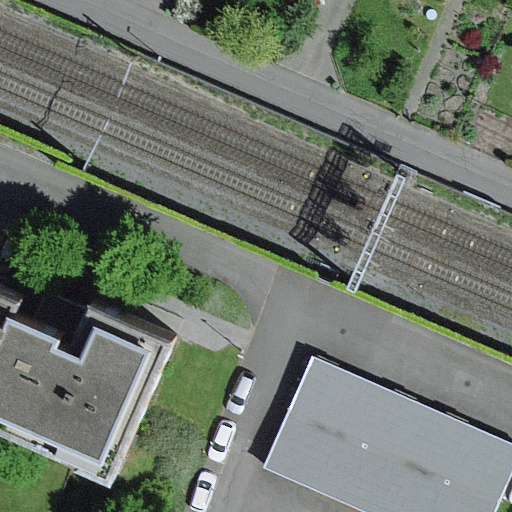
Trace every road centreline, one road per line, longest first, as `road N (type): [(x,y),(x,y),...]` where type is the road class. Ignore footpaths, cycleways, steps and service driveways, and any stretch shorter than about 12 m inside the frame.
road 1 (residential): [(511,185),(77,0)]
road 2 (unknown): [(309,315),(511,416)]
